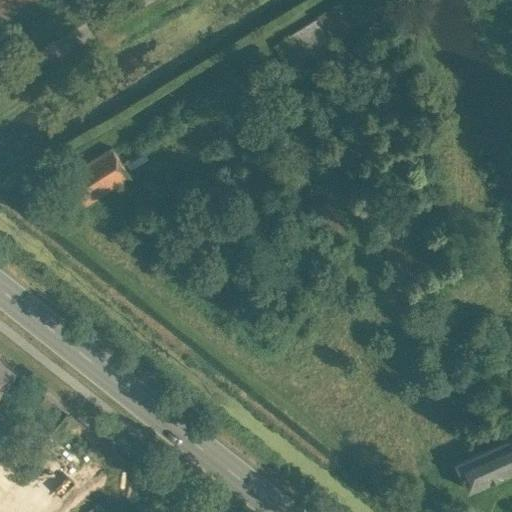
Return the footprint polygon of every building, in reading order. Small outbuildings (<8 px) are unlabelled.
[(350,0),(345,0),(320,15),(325,23),(333,36),(362,19),(350,0)] [(325,23),(294,41),(302,55),(333,36),(325,23)] [(266,75),(122,163),(130,176),(271,89),(264,78),(267,76),(266,75)] [(273,93),(132,179),(138,190),(279,104),(273,93)] [(112,147),(65,176),(83,205),(130,176),(122,163),(112,147)] [(0,392),(18,370),(0,356),(0,392)] [(511,436),(495,444),(494,443),(490,445),(490,446),(457,462),(468,489),(511,469),(511,436)]
